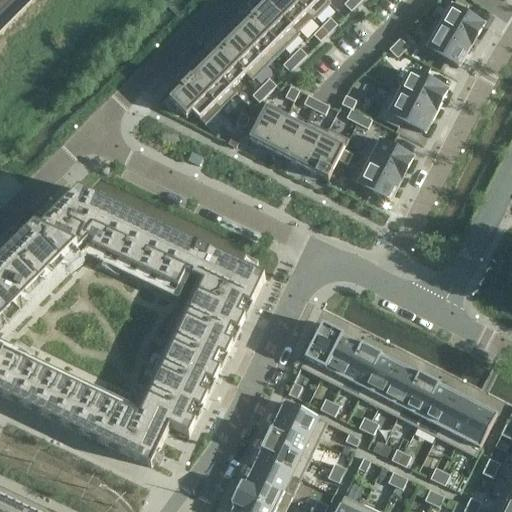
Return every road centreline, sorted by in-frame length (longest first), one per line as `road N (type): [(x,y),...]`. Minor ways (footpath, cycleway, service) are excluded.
road 1 (residential): [(383,284),(511,39)]
road 2 (residential): [(89,136),(305,245),(326,264)]
road 3 (residential): [(326,264),(291,304),(220,452)]
road 4 (residential): [(223,0),(89,136)]
road 5 (residential): [(383,284),(511,353)]
road 6 (residential): [(0,224),(89,136)]
